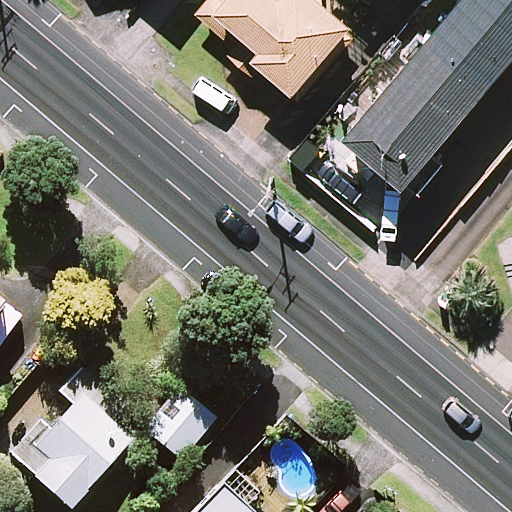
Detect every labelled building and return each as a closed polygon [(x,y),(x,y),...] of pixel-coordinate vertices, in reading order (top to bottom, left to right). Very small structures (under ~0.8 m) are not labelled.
[(212,31),(236,54),(231,59),(247,74),(258,62),(261,59),(299,94),(358,30),(325,0),(209,0),(195,15),(212,31)] [(511,57),(511,0),(462,0),(354,128),(412,176),(511,57)] [(123,402),(88,370),(14,451),(73,504),(135,436),(112,415),(123,402)] [(216,417),(181,387),(146,428),(182,458),(216,417)] [(253,511),(224,483),(196,511),(253,511)]
